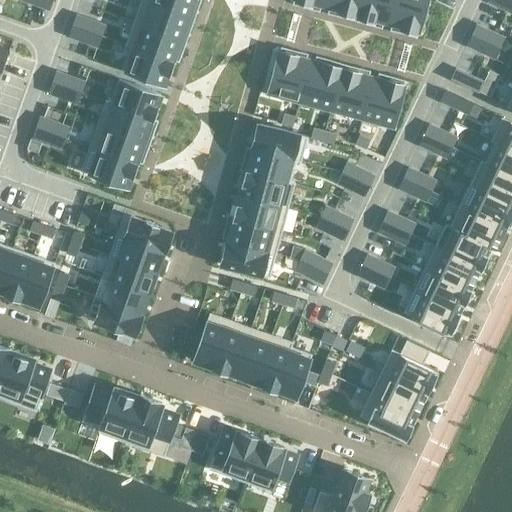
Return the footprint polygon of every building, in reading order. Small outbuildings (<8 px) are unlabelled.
[(151,0),(151,2),(189,15),(194,0),(151,0)] [(326,0),(325,7),(356,16),(360,0),(326,0)] [(360,0),(356,16),(387,24),(393,0),(360,0)] [(393,0),(387,24),(419,32),(427,0),(393,0)] [(151,2),(143,24),(181,38),(189,15),(151,2)] [(97,21),(93,32),(102,35),(106,24),(97,21)] [(143,24),(135,47),(173,60),(181,38),(143,24)] [(93,32),(89,43),(98,47),(102,35),(93,32)] [(496,33),(491,43),(499,48),(505,37),(496,33)] [(491,43),(486,54),(494,58),(499,48),(491,43)] [(0,46),(0,58),(5,61),(9,50),(0,46)] [(135,47),(126,70),(165,84),(173,60),(135,47)] [(280,51),(268,94),(299,102),(311,59),(280,51)] [(311,59),(299,102),(331,111),(342,67),(311,59)] [(342,67),(331,111),(362,119),(373,76),(342,67)] [(373,76),(362,119),(393,127),(405,84),(373,76)] [(77,77),(73,89),(82,92),(86,81),(77,77)] [(475,77),(470,87),(479,92),(479,91),(484,81),(475,77)] [(123,80),(115,103),(153,117),(161,94),(123,80)] [(73,89),(69,100),(78,103),(82,92),(73,89)] [(465,99),(459,110),(468,114),(473,103),(465,99)] [(115,103),(107,126),(145,140),(153,117),(115,103)] [(284,113),(281,123),(293,126),(295,116),(284,113)] [(511,121),(502,116),(490,140),(495,142),(495,141),(511,149),(511,121)] [(61,122),(57,134),(66,137),(70,126),(61,122)] [(259,123),(253,147),(296,159),(296,160),(300,162),(307,136),(259,123)] [(107,126),(99,149),(137,162),(145,140),(107,126)] [(313,128),(311,137),(322,140),(325,131),(313,128)] [(325,131),(322,140),(334,143),(336,134),(325,131)] [(448,132),(443,143),(452,147),(457,136),(448,132)] [(57,134),(53,145),(62,148),(66,137),(57,134)] [(359,134),(355,143),(366,148),(370,139),(359,134)] [(485,162),(485,163),(511,175),(511,149),(495,141),(495,142),(485,162)] [(443,143),(438,154),(447,158),(452,147),(443,143)] [(253,147),(247,171),(290,182),(290,181),(296,160),(296,159),(253,147)] [(99,149),(90,172),(128,186),(137,162),(99,149)] [(481,160),(470,182),(511,202),(511,175),(485,163),(485,162),(481,160)] [(346,161),(341,171),(350,176),(356,165),(346,161)] [(247,171),(240,194),(289,207),(295,183),(290,181),(290,182),(247,171)] [(341,171),(336,182),(345,187),(350,176),(341,171)] [(428,175),(423,186),(431,190),(436,180),(428,175)] [(511,202),(470,182),(460,204),(505,226),(511,211),(511,202)] [(423,186),(418,197),(426,201),(431,190),(423,186)] [(240,194),(234,217),(282,230),(289,207),(240,194)] [(450,225),(450,226),(490,245),(490,246),(494,248),(505,226),(460,204),(450,225)] [(326,205),(321,215),(329,220),(335,209),(326,205)] [(4,210),(1,219),(12,223),(15,214),(4,210)] [(82,210),(77,221),(87,225),(91,213),(82,210)] [(124,213),(116,235),(163,251),(171,230),(124,213)] [(321,215),(315,226),(324,231),(329,220),(321,215)] [(234,217),(228,240),(276,253),(282,230),(234,217)] [(407,219),(402,230),(411,234),(416,223),(407,219)] [(33,220),(30,230),(41,234),(45,224),(33,220)] [(446,223),(435,245),(480,267),(490,246),(490,245),(450,226),(450,225),(446,223)] [(45,224),(41,234),(53,238),(56,228),(45,224)] [(74,230),(70,241),(80,245),(84,234),(74,230)] [(402,230),(397,240),(406,245),(411,234),(402,230)] [(116,235),(109,255),(156,272),(163,251),(116,235)] [(228,240),(221,264),(270,277),(276,253),(228,240)] [(70,241),(66,253),(76,256),(80,245),(70,241)] [(435,245),(425,267),(470,288),(480,267),(435,245)] [(0,246),(0,285),(12,251),(0,246)] [(305,249),(300,260),(309,264),(314,253),(305,249)] [(12,251),(0,285),(0,290),(19,297),(32,259),(12,251)] [(109,255),(101,276),(110,279),(111,279),(149,292),(156,272),(109,255)] [(32,259),(19,297),(40,304),(54,266),(32,259)] [(300,260),(295,270),(303,275),(309,264),(300,260)] [(387,262),(382,273),(390,277),(396,266),(387,262)] [(425,267),(414,289),(459,310),(470,288),(425,267)] [(60,271),(56,282),(65,285),(69,274),(60,271)] [(382,273),(376,284),(385,288),(390,277),(382,273)] [(104,298),(104,299),(142,312),(149,292),(111,279),(110,279),(104,298)] [(233,279),(230,289),(241,292),(244,282),(233,279)] [(56,282),(52,293),(61,297),(65,285),(56,282)] [(244,282),(241,292),(253,295),(256,286),(244,282)] [(414,289),(403,311),(449,333),(459,310),(414,289)] [(274,291),(271,301),(283,304),(286,294),(274,291)] [(286,294),(283,304),(294,307),(297,298),(286,294)] [(95,295),(87,317),(134,334),(142,312),(104,299),(104,298),(95,295)] [(210,312),(193,359),(214,367),(231,320),(210,312)] [(215,367),(214,370),(224,374),(226,371),(235,374),(251,327),(231,320),(214,367),(215,367)] [(251,327),(235,374),(255,381),(272,334),(251,327)] [(324,330),(321,340),(332,344),(336,334),(324,330)] [(272,334),(255,381),(265,385),(263,388),(274,392),(275,389),(291,346),(292,347),(293,342),(272,334)] [(392,349),(381,371),(426,393),(437,370),(423,364),(429,350),(407,339),(400,353),(392,349)] [(0,378),(10,349),(0,345),(0,378)] [(291,346),(275,389),(297,396),(312,354),(292,347),(291,346)] [(10,349),(0,378),(0,396),(36,410),(51,369),(32,362),(34,358),(10,349)] [(327,359),(322,371),(332,374),(336,363),(327,359)] [(322,371),(318,382),(327,385),(332,374),(322,371)] [(381,371),(371,393),(416,414),(426,393),(381,371)] [(95,384),(83,420),(101,426),(99,432),(122,440),(139,395),(115,387),(114,391),(95,384)] [(70,387),(64,402),(78,407),(83,393),(70,387)] [(371,393),(360,415),(373,422),(371,425),(385,432),(387,428),(405,437),(416,414),(371,393)] [(139,395),(122,440),(164,455),(179,414),(161,408),(162,403),(139,395)] [(186,427),(180,446),(191,450),(198,431),(186,427)] [(223,428),(208,468),(246,482),(261,439),(237,431),(237,433),(223,428)] [(198,431),(191,450),(203,454),(210,435),(198,431)] [(261,439),(246,482),(269,490),(275,475),(288,480),(297,454),(284,450),(284,448),(261,439)] [(320,491),(312,511),(357,511),(359,507),(364,509),(370,493),(365,491),(370,478),(343,469),(333,495),(320,491)]
